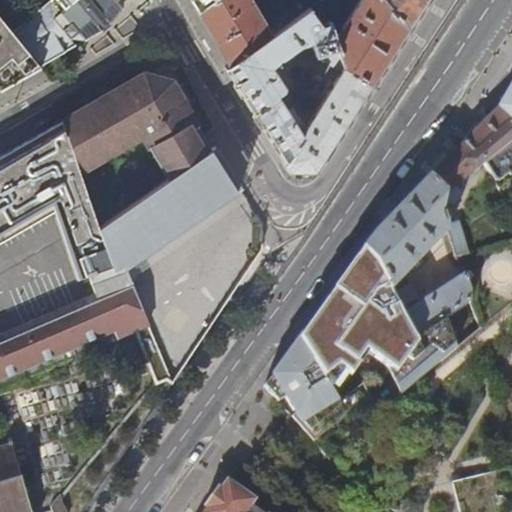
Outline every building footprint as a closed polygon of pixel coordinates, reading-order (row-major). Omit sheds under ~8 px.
[(51,0),(12,30),(40,64),(74,44),(69,38),(52,17),(73,0),(51,0)] [(118,0),(73,0),(52,17),(69,38),(77,31),(83,38),(100,28),(101,30),(111,22),(109,21),(124,8),(118,0)] [(183,0),(193,14),(198,12),(213,0),(183,0)] [(250,0),(213,0),(198,12),(200,16),(214,39),(229,65),(272,35),(250,0)] [(322,0),(321,0),(320,0),(285,25),(272,35),(229,65),(225,68),(241,93),(270,140),(289,171),(314,171),(340,131),(371,84),(344,67),(335,39),(329,21),(321,23),(316,17),(326,13),(322,0)] [(289,0),(290,2),(276,13),(285,25),(320,0),(289,0)] [(321,0),(322,0),(360,0),(335,39),(344,67),(371,84),(390,55),(407,28),(383,0),(321,0)] [(383,0),(407,28),(425,0),(383,0)] [(12,30),(0,15),(0,87),(40,64),(12,30)] [(212,151),(197,126),(196,126),(180,99),(181,98),(173,83),(146,75),(130,83),(131,85),(103,100),(103,99),(62,121),(79,171),(143,136),(169,181),(212,151)] [(511,84),(509,89),(497,109),(511,121),(511,84)] [(480,126),(463,143),(484,164),(496,182),(509,171),(511,175),(511,174),(511,121),(497,109),(480,126)] [(99,229),(79,171),(62,121),(0,157),(0,242),(65,208),(92,293),(94,298),(129,286),(122,270),(241,189),(236,179),(216,149),(212,151),(169,181),(99,229)] [(484,164),(463,143),(445,161),(429,176),(448,193),(446,204),(457,205),(464,194),(458,185),(484,164)] [(448,193),(429,176),(394,213),(375,233),(364,248),(378,263),(386,279),(389,284),(414,335),(416,334),(429,326),(472,301),(473,301),(465,276),(414,307),(412,302),(417,299),(404,277),(450,231),(449,226),(445,214),(446,204),(448,193)] [(472,253),(462,221),(449,226),(450,231),(459,257),(472,253)] [(0,386),(136,330),(146,325),(129,286),(94,298),(92,293),(0,322),(0,386)] [(472,301),(429,326),(440,342),(478,319),(472,301)] [(338,401),(299,339),(280,365),(264,387),(282,407),(313,443),(332,430),(321,413),(338,401)] [(60,511),(58,503),(64,495),(60,493),(48,507),(49,511),(48,511),(26,511),(22,495),(26,494),(25,491),(21,492),(15,470),(19,469),(18,466),(14,467),(9,451),(13,450),(12,447),(8,448),(7,443),(0,445),(0,511),(60,511)] [(511,511),(511,468),(452,483),(459,511),(511,511)] [(261,511),(252,506),(256,500),(231,484),(227,481),(217,495),(204,511),(261,511)]
